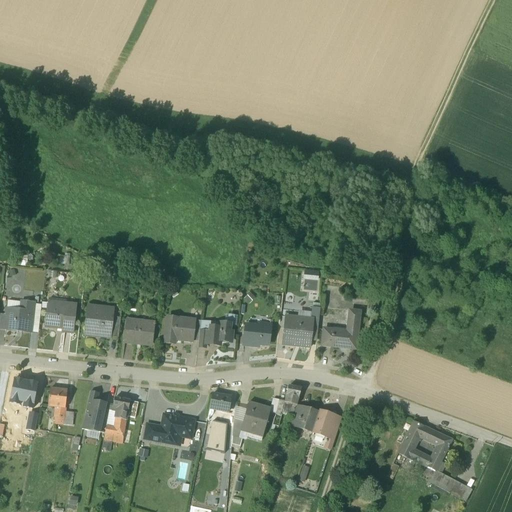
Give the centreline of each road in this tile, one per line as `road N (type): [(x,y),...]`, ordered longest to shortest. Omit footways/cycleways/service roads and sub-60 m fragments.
road 1 (track): [(327,511),(402,283),(428,156),(503,0)]
road 2 (residential): [(361,389),(283,377),(198,382),(0,360)]
